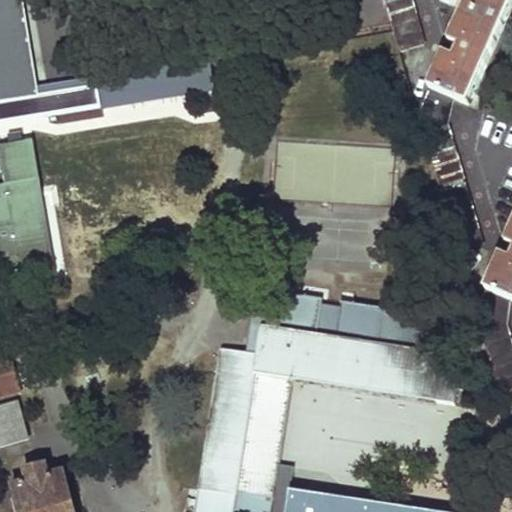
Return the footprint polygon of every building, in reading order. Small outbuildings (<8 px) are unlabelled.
[(386,0),(402,53),(424,45),(411,0),(386,0)] [(511,0),(469,0),(430,89),(453,99),(469,106),(511,4),(511,0)] [(453,99),(430,89),(420,114),(461,253),(483,247),(446,122),(453,99)] [(0,137),(2,148),(34,144),(29,112),(0,116),(0,137)] [(0,186),(0,259),(9,259),(11,274),(22,273),(23,285),(55,280),(34,144),(2,148),(7,185),(0,186)] [(511,231),(486,290),(510,300),(511,301),(511,231)] [(224,348),(199,511),(275,511),(294,379),(459,403),(466,357),(420,350),(425,312),(345,299),(345,306),(324,303),(325,296),(280,290),(277,311),(258,308),(255,326),(265,327),(261,353),(251,352),(224,348)] [(510,300),(486,290),(478,310),(511,425),(511,344),(506,323),(510,300)] [(255,326),(251,352),(261,353),(265,327),(255,326)] [(12,354),(0,357),(0,397),(21,392),(12,354)] [(0,407),(0,445),(28,438),(19,403),(0,407)] [(26,481),(10,485),(17,511),(74,511),(63,471),(47,475),(44,466),(24,471),(26,481)]
